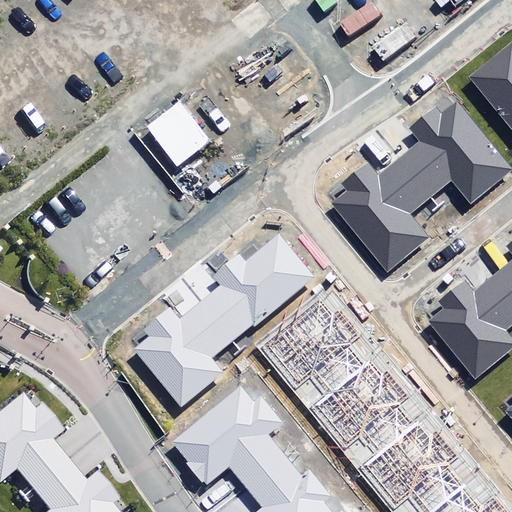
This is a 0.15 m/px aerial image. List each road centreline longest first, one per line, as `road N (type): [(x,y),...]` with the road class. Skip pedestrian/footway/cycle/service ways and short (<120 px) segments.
road 1 (residential): [(68,349),(281,178)]
road 2 (residential): [(385,306),(511,464)]
road 3 (residential): [(68,349),(179,511)]
road 4 (residential): [(372,113),(511,7)]
road 5 (residential): [(281,178),(385,306)]
road 6 (residential): [(385,306),(511,203)]
road 7 (residential): [(372,113),(279,0)]
road 8 (residential): [(81,193),(0,94)]
